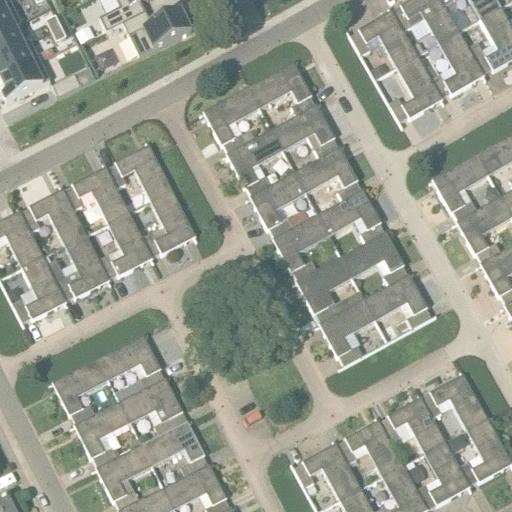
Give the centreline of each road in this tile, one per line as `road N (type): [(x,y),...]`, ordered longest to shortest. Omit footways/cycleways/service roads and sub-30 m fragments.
road 1 (residential): [(479,337),(386,169)]
road 2 (residential): [(250,458),(162,291)]
road 3 (residential): [(331,413),(241,251)]
road 4 (residential): [(0,373),(162,291)]
road 5 (residential): [(241,251),(159,98)]
road 6 (residential): [(386,169),(301,22)]
road 7 (residential): [(10,177),(159,98)]
road 8 (residential): [(331,413),(479,337)]
road 9 (residential): [(386,169),(511,98)]
road 10 (residential): [(63,511),(0,386)]
